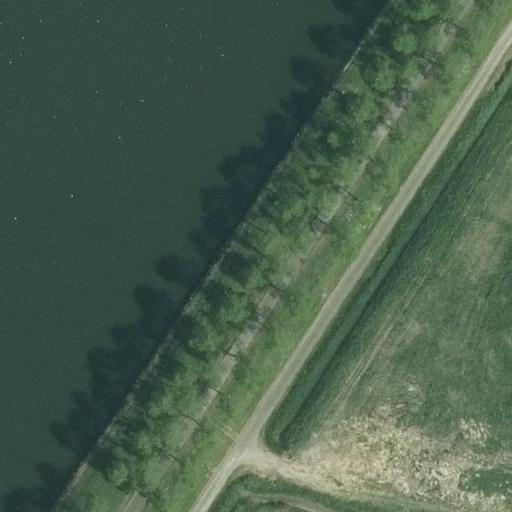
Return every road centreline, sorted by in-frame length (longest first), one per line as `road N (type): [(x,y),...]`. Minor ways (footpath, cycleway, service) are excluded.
road 1 (unclassified): [(120,511),(458,0)]
road 2 (unclassified): [(200,511),(511,37)]
